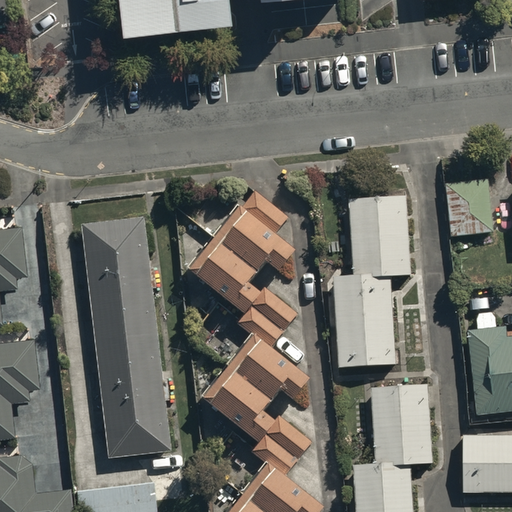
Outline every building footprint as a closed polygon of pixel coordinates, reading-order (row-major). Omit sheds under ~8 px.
[(125,0),(129,31),(236,19),(233,0),(125,0)] [(446,185),(452,238),(495,234),(489,181),(446,185)] [(290,218),(256,191),(243,207),(277,234),(290,218)] [(398,366),(393,277),(412,276),(408,198),(350,201),(355,276),(335,278),(340,369),(398,366)] [(239,325),(255,338),(206,400),(261,443),(253,453),(271,467),(234,511),(324,511),(326,510),(285,477),(313,443),(281,417),(277,422),(265,413),(282,391),(295,401),(312,380),(273,349),(300,315),(267,289),(263,295),(251,285),(268,263),(281,273),(298,252),(242,209),(192,272),(247,315),(239,325)] [(147,218),(84,226),(110,460),(173,453),(147,218)] [(0,327),(3,327),(0,304),(0,292),(17,290),(16,279),(27,278),(22,228),(0,230),(0,327)] [(511,337),(469,343),(478,417),(511,413),(511,337)] [(30,403),(29,392),(39,391),(34,341),(0,344),(0,441),(16,440),(12,405),(30,403)] [(414,511),(412,466),(434,465),(429,386),(372,390),(377,465),(354,467),(357,511),(414,511)] [(511,436),(464,437),(464,494),(511,494),(511,436)] [(73,511),(71,491),(36,495),(32,462),(0,466),(0,511),(73,511)] [(157,511),(154,484),(78,492),(80,511),(157,511)]
